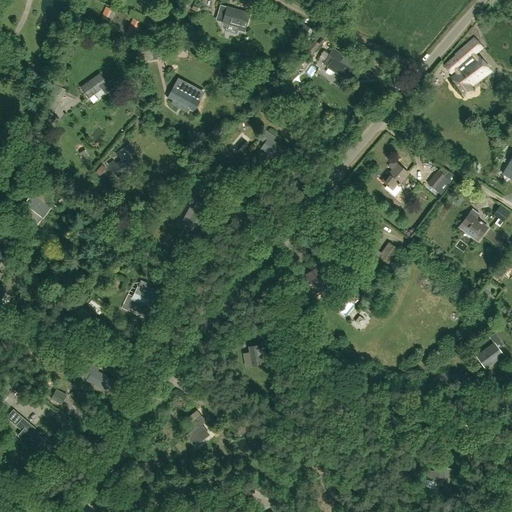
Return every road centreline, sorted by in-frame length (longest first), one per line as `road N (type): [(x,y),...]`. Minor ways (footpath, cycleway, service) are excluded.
road 1 (unclassified): [(83,511),(230,309),(494,0)]
road 2 (unclassified): [(511,447),(450,418),(109,511)]
